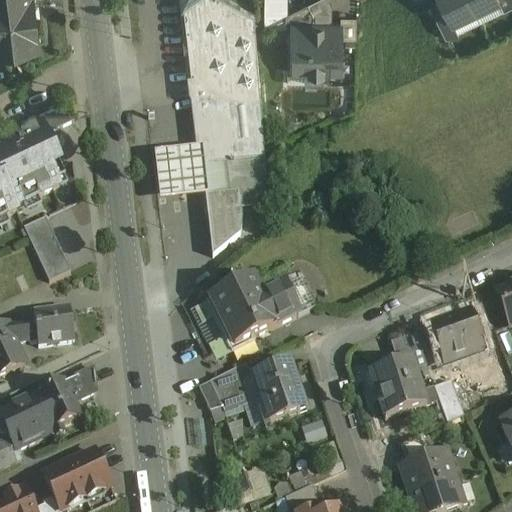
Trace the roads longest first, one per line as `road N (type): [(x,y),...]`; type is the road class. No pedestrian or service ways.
road 1 (tertiary): [(96,52),(157,511)]
road 2 (residential): [(511,254),(321,349)]
road 3 (residential): [(321,349),(376,511)]
